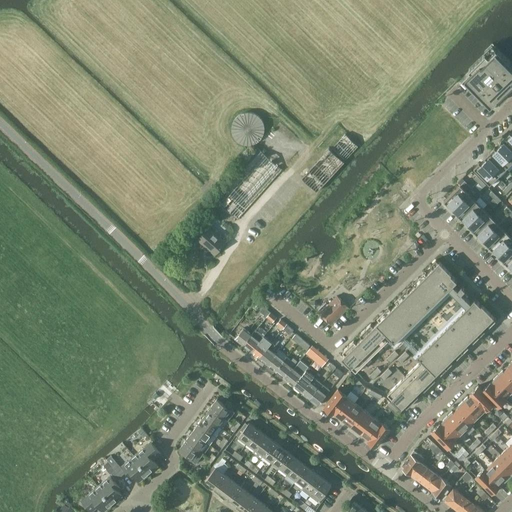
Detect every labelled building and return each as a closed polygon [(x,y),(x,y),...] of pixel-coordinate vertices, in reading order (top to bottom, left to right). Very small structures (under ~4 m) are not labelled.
[(467,83),(471,87),(479,95),(481,94),(491,105),(506,91),(507,92),(511,86),(511,66),(510,65),(511,64),(492,44),(484,52),(485,53),(469,69),(470,70),(464,76),(470,81),(467,83)] [(332,148),(345,160),(358,146),(345,134),(332,148)] [(511,144),(505,137),(500,142),(501,144),(499,147),(511,160),(511,144)] [(511,162),(511,160),(499,147),(496,149),(495,147),(489,152),(506,169),(511,162)] [(213,197),(237,218),(281,169),(257,148),(213,197)] [(302,177),(317,191),(344,161),(329,148),(302,177)] [(506,169),(489,152),(484,157),(486,159),(483,162),(498,177),(506,169)] [(498,177),(483,162),(481,164),(479,163),(474,168),(490,184),(498,177)] [(454,207),(468,193),(460,185),(444,201),(449,206),(451,205),(454,207)] [(459,217),(476,200),(468,193),(454,207),(456,210),(454,211),(459,217)] [(469,223),(483,208),(476,200),(459,217),(464,222),(466,220),(469,223)] [(474,232),(491,216),(483,208),(469,223),(471,225),(469,227),(474,232)] [(484,238),(499,224),(491,216),(474,232),(480,237),(481,235),(484,238)] [(490,247),(506,231),(499,224),(484,238),(486,241),(485,242),(490,247)] [(197,239),(215,254),(225,242),(208,227),(197,239)] [(499,253),(511,240),(511,237),(506,231),(490,247),(495,253),(496,251),(499,253)] [(505,263),(511,255),(511,240),(499,253),(502,256),(500,258),(505,263)] [(436,374),(493,317),(475,298),(471,302),(466,298),(470,294),(462,285),(458,289),(453,284),(457,280),(439,262),(376,323),(390,337),(395,342),(449,289),(466,307),(417,355),(422,360),(422,359),(436,374)] [(321,311),(332,322),(349,306),(339,295),(321,311)] [(315,300),(310,304),(315,308),(319,304),(315,300)] [(260,311),(266,316),(270,312),(263,306),(260,311)] [(270,312),(266,316),(266,317),(272,322),(277,317),(271,311),(270,312)] [(283,329),(283,328),(287,324),(281,319),(276,324),(283,329)] [(390,337),(376,323),(374,326),(371,323),(365,329),(382,346),(390,337)] [(287,324),(283,328),(290,334),(294,329),(287,324)] [(243,345),(251,351),(264,335),(258,331),(261,328),(258,326),(252,334),(243,345)] [(235,338),(243,345),(252,334),(243,328),(235,338)] [(382,346),(365,329),(360,334),(362,337),(359,340),(373,354),(382,346)] [(292,338),(298,343),(302,338),(296,334),(292,338)] [(251,351),(259,358),(272,342),(264,335),(251,351)] [(302,338),(298,343),(306,350),(310,345),(302,338)] [(373,354),(359,340),(356,342),(354,340),(348,345),(365,362),(373,354)] [(259,358),(267,364),(276,354),(271,349),(275,344),(272,342),(259,358)] [(402,350),(407,345),(404,342),(399,347),(402,350)] [(317,349),(312,345),(309,349),(314,353),(317,349)] [(356,371),(365,362),(348,345),(343,351),(345,354),(342,357),(356,371)] [(317,357),(323,362),(326,358),(320,353),(317,357)] [(267,364),(275,371),(284,360),(276,354),(267,364)] [(275,371),(285,379),(294,368),(292,367),(297,361),(293,357),(291,360),(287,356),(284,360),(275,371)] [(422,359),(422,360),(413,368),(430,385),(436,379),(433,376),(436,374),(422,359)] [(285,379),(294,385),(306,369),(302,366),(303,364),(300,361),(294,368),(285,379)] [(294,385),(301,392),(313,377),(314,376),(310,373),(312,369),(309,366),(306,369),(294,385)] [(430,385),(413,368),(405,376),(419,390),(422,388),(424,390),(430,385)] [(511,373),(507,368),(504,371),(503,370),(498,375),(511,388),(511,373)] [(334,373),(339,377),(343,373),(337,369),(334,373)] [(511,391),(511,388),(498,375),(493,379),(494,380),(493,382),(507,396),(511,391)] [(419,390),(405,376),(396,385),(413,401),(419,396),(416,393),(419,390)] [(301,392),(310,398),(318,387),(321,383),(313,377),(301,392)] [(507,396),(493,382),(492,383),(490,382),(483,389),(482,390),(494,402),(498,407),(507,398),(506,397),(507,396)] [(329,390),(321,383),(318,387),(310,398),(318,405),(326,394),(329,390)] [(413,401),(396,385),(387,393),(402,408),(405,404),(407,407),(413,401)] [(494,402),(482,390),(483,389),(478,385),(470,393),(487,410),(494,402)] [(334,412),(346,396),(347,395),(338,388),(324,406),(333,413),(334,412)] [(487,410),(470,393),(471,394),(469,397),(468,396),(463,401),(478,416),(485,409),(486,410),(487,410)] [(342,420),(355,403),(346,396),(334,412),(338,415),(337,416),(342,420)] [(217,399),(210,407),(224,417),(228,420),(234,412),(217,399)] [(478,416),(463,401),(458,405),(459,406),(456,409),(470,424),(478,416)] [(351,425),(363,409),(355,403),(342,420),(346,423),(347,422),(351,425)] [(210,407),(204,415),(218,426),(224,417),(210,407)] [(359,433),(372,416),(363,409),(351,425),(355,428),(354,429),(359,433)] [(470,424),(456,409),(453,412),(452,411),(447,416),(462,431),(470,424)] [(204,415),(198,424),(212,434),(218,426),(204,415)] [(369,439),(382,422),(381,421),(380,422),(372,416),(359,433),(364,437),(365,436),(369,439)] [(462,431),(447,416),(442,421),(444,422),(441,424),(440,423),(456,440),(455,438),(462,431)] [(386,433),(390,428),(382,422),(369,439),(368,440),(376,446),(383,438),(384,438),(387,434),(386,433)] [(239,436),(247,443),(257,429),(249,423),(239,436)] [(456,440),(440,423),(432,431),(448,448),(456,440)] [(198,424),(192,432),(206,442),(212,434),(198,424)] [(247,443),(255,449),(266,435),(257,429),(247,443)] [(192,432),(186,440),(200,450),(206,442),(192,432)] [(263,455),(274,441),(266,435),(255,449),(253,452),(261,458),(264,455),(263,455)] [(200,450),(186,440),(180,448),(192,458),(190,459),(196,463),(204,453),(200,450)] [(271,461),(272,461),(282,447),(274,441),(263,455),(264,455),(261,458),(269,464),(271,461)] [(143,448),(134,456),(148,473),(150,471),(151,472),(155,469),(154,468),(157,465),(153,460),(160,453),(151,443),(144,449),(143,448)] [(272,461),(280,467),(290,454),(282,447),(272,461)] [(511,450),(508,447),(500,454),(511,466),(511,450)] [(403,468),(412,475),(422,462),(421,461),(424,458),(414,450),(409,456),(403,465),(403,468)] [(280,467),(288,473),(298,460),(290,454),(280,467)] [(511,466),(500,454),(493,462),(508,477),(511,473),(511,471),(511,466)] [(148,473),(134,456),(125,464),(123,467),(132,477),(134,475),(139,481),(143,478),(143,479),(147,476),(146,475),(148,473)] [(446,464),(451,468),(455,464),(451,459),(446,464)] [(288,473),(296,480),(306,466),(298,460),(288,473)] [(116,462),(112,466),(120,476),(125,472),(116,462)] [(412,475),(422,482),(434,465),(432,464),(429,468),(422,462),(412,475)] [(508,477),(493,462),(485,469),(484,468),(500,485),(501,485),(499,483),(502,481),(503,482),(508,477)] [(455,464),(451,468),(455,472),(459,468),(455,464)] [(422,482),(431,489),(441,477),(434,471),(437,467),(434,465),(422,482)] [(120,476),(112,466),(107,470),(116,480),(120,476)] [(296,480),(304,486),(314,472),(306,466),(296,480)] [(205,481),(214,488),(224,474),(215,467),(205,481)] [(500,485),(484,468),(476,476),(492,493),(500,485)] [(462,474),(468,480),(472,476),(467,470),(462,474)] [(301,489),(310,495),(323,478),(314,472),(304,486),(301,489)] [(214,488),(222,494),(232,480),(224,474),(214,488)] [(107,478),(98,486),(112,503),(114,501),(115,502),(119,499),(118,498),(122,495),(117,490),(120,487),(111,477),(108,479),(107,478)] [(441,477),(431,489),(442,498),(455,481),(452,479),(449,483),(441,477)] [(324,500),(333,488),(330,486),(331,484),(323,478),(310,495),(318,502),(321,498),(324,500)] [(222,494),(230,500),(240,486),(232,480),(222,494)] [(112,503),(98,486),(89,494),(90,495),(82,501),(91,511),(98,505),(103,511),(107,508),(108,509),(111,506),(110,505),(112,503)] [(230,500),(238,506),(248,492),(240,486),(230,500)] [(444,499),(455,507),(467,491),(465,490),(462,494),(453,487),(444,499)] [(455,507),(461,511),(467,511),(474,503),(466,497),(469,493),(467,491),(455,507)] [(238,506),(246,511),(256,498),(248,492),(238,506)] [(246,511),(258,511),(265,505),(256,498),(246,511)] [(359,511),(362,508),(354,501),(351,505),(348,503),(341,511),(359,511)] [(474,503),(467,511),(486,511),(481,508),(474,503)]
